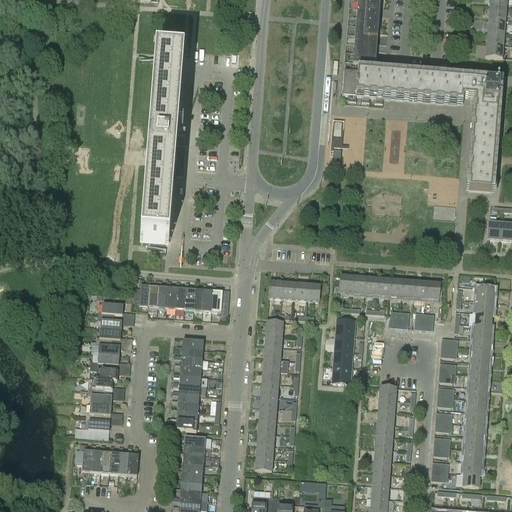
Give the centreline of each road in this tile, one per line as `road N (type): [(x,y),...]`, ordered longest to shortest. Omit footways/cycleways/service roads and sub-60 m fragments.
road 1 (residential): [(136,508),(147,445),(137,424),(145,335),(241,337)]
road 2 (residential): [(266,0),(250,184)]
road 3 (residential): [(228,511),(241,337)]
road 4 (residential): [(312,169),(325,0)]
road 5 (residential): [(463,182),(312,169)]
road 6 (residential): [(419,511),(429,375)]
